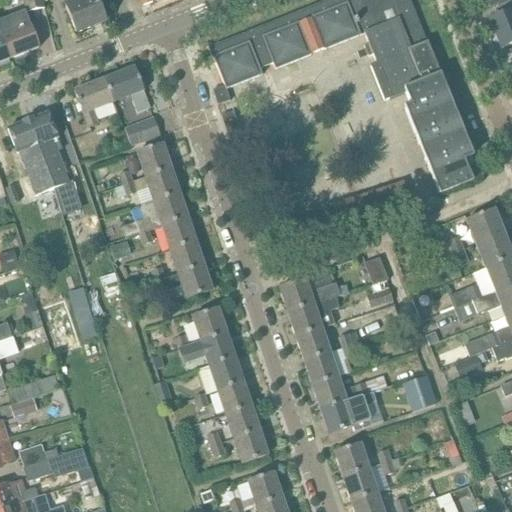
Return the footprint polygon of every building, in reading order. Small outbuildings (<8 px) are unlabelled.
[(21,0),(24,13),(25,15),(45,11),(42,0),(21,0)] [(105,23),(98,4),(96,0),(80,0),(81,1),(65,7),(76,34),(105,23)] [(138,0),(142,8),(162,0),(138,0)] [(404,0),(330,0),(221,44),(241,90),(347,47),(353,61),(353,62),(353,63),(353,64),(348,75),(348,76),(348,78),(348,79),(348,81),(365,122),(394,111),(418,172),(466,152),(404,0)] [(511,12),(489,22),(500,49),(511,44),(511,13),(511,14),(511,12)] [(30,28),(25,15),(24,13),(0,22),(0,31),(11,60),(39,49),(31,27),(30,28)] [(0,64),(11,60),(0,31),(0,64)] [(132,103),(137,115),(150,110),(134,69),(104,81),(113,105),(133,97),(135,102),(132,103)] [(94,112),(113,105),(104,81),(74,93),(83,116),(84,116),(89,129),(99,125),(94,112)] [(48,115),(28,123),(54,191),(61,212),(80,206),(73,184),(70,185),(53,142),(57,140),(48,115)] [(28,123),(8,131),(15,149),(17,155),(23,153),(40,197),(54,191),(28,123)] [(131,148),(155,140),(149,124),(126,132),(131,148)] [(79,163),(97,155),(89,133),(70,141),(79,163)] [(171,171),(163,147),(162,146),(137,155),(146,179),(171,171)] [(179,195),(171,171),(133,184),(122,187),(109,192),(113,202),(126,198),(136,195),(136,194),(149,190),(154,204),(179,195)] [(129,173),(118,176),(122,187),(133,184),(130,174),(129,173)] [(333,236),(412,210),(403,183),(325,209),(333,236)] [(14,188),(5,191),(11,206),(19,203),(14,188)] [(138,236),(162,228),(187,220),(179,195),(154,204),(139,209),(143,221),(121,229),(125,240),(138,236)] [(503,236),(503,235),(494,211),(466,223),(476,247),(503,236)] [(170,252),(195,244),(187,220),(162,228),(170,252)] [(149,232),(138,236),(142,247),(153,243),(149,232)] [(511,259),(511,256),(503,236),(476,247),(485,271),(511,259)] [(453,256),(463,252),(458,239),(448,243),(453,256)] [(203,268),(195,244),(170,252),(178,277),(203,268)] [(463,252),(453,256),(458,269),(468,264),(463,252)] [(511,259),(485,271),(495,294),(511,287),(511,259)] [(373,287),(387,283),(388,282),(379,260),(364,265),(373,287)] [(212,293),(204,268),(203,268),(178,277),(166,281),(155,284),(159,295),(182,287),(187,301),(212,293)] [(155,284),(166,281),(162,270),(152,273),(155,284)] [(336,285),(309,295),(305,282),(279,290),(287,315),(336,299),(337,298),(340,298),(336,285)] [(477,286),(449,298),(454,311),(482,299),(477,286)] [(511,287),(454,311),(459,325),(500,309),(504,318),(511,314),(511,287)] [(83,290),(68,295),(80,332),(94,328),(83,290)] [(336,299),(287,315),(295,339),(321,331),(335,326),(331,313),(339,310),(336,299)] [(201,344),(226,335),(218,311),(193,319),(201,344)] [(511,314),(504,318),(508,328),(496,334),(501,347),(511,342),(511,314)] [(0,343),(12,340),(7,324),(0,326),(0,343)] [(304,364),(330,355),(321,331),(295,339),(304,364)] [(342,351),(352,347),(362,344),(358,332),(337,339),(342,351)] [(435,334),(426,337),(429,347),(439,343),(435,334)] [(491,351),(501,347),(496,334),(485,338),(463,347),(469,360),(491,351)] [(234,360),(226,335),(201,344),(189,348),(178,352),(183,368),(206,360),(209,368),(234,360)] [(61,346),(67,366),(97,356),(91,336),(61,346)] [(178,352),(189,348),(185,337),(174,341),(178,352)] [(12,340),(0,343),(0,360),(18,354),(12,340)] [(511,342),(501,347),(491,351),(496,364),(505,360),(506,362),(511,359),(511,342)] [(342,351),(345,361),(356,358),(352,347),(342,351)] [(312,388),(338,379),(330,355),(304,364),(312,388)] [(457,381),(480,372),(475,357),(452,367),(457,381)] [(217,392),(243,384),(234,360),(209,368),(217,392)] [(40,382),(9,393),(14,406),(45,395),(59,391),(54,378),(40,382)] [(369,396),(393,388),(393,387),(387,389),(383,378),(342,392),(338,379),(312,388),(320,412),(369,396)] [(401,384),(408,413),(433,407),(426,378),(401,384)] [(154,387),(162,411),(173,407),(165,383),(154,387)] [(511,383),(500,388),(505,399),(511,395),(511,383)] [(226,417),(251,408),(243,384),(217,392),(226,417)] [(208,408),(205,396),(194,400),(198,411),(208,408)] [(369,396),(320,412),(328,437),(343,432),(354,428),(355,430),(370,425),(364,406),(372,403),(369,396)] [(33,400),(10,409),(14,420),(37,412),(33,400)] [(251,408),(226,417),(234,441),(259,432),(251,408)] [(505,429),(511,425),(511,414),(501,419),(505,429)] [(0,445),(8,442),(2,423),(0,423),(0,445)] [(267,457),(259,433),(259,432),(234,441),(242,466),(267,457)] [(218,434),(206,438),(210,449),(221,445),(218,434)] [(0,467),(3,467),(3,466),(15,462),(8,442),(0,445),(0,467)] [(214,460),(225,456),(221,445),(210,449),(214,460)] [(342,479),(368,471),(360,446),(334,455),(342,479)] [(56,451),(44,455),(42,448),(19,456),(24,471),(59,458),(56,451)] [(28,484),(53,475),(55,480),(89,469),(83,450),(59,458),(24,471),(23,471),(28,484)] [(387,452),(376,455),(380,467),(391,463),(387,452)] [(384,478),(395,474),(391,463),(380,467),(384,478)] [(351,504),(376,495),(368,471),(342,479),(351,504)] [(282,500),(282,499),(273,475),(248,483),(253,497),(229,505),(231,511),(245,511),(257,508),(282,500)] [(35,490),(25,493),(21,482),(9,487),(8,486),(0,488),(0,511),(28,502),(38,499),(35,490)] [(353,511),(381,511),(376,495),(351,504),(353,511)] [(449,496),(436,501),(439,509),(442,508),(452,504),(449,496)] [(285,511),(282,500),(257,508),(257,511),(285,511)] [(403,501),(393,504),(396,511),(406,511),(407,511),(403,501)] [(31,511),(28,502),(0,511),(31,511)]
